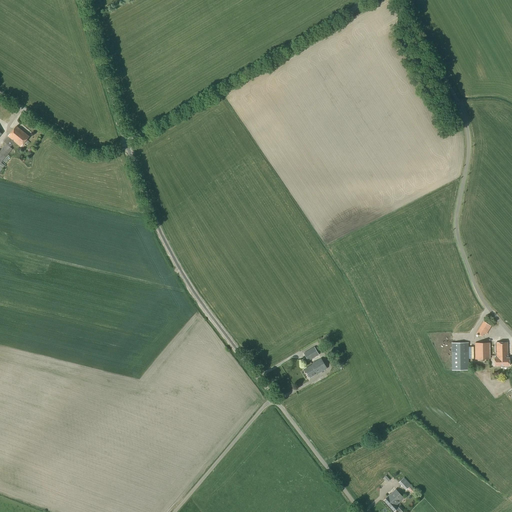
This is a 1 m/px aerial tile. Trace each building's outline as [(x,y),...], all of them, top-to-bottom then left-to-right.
[(21,147),(29,137),(16,126),(8,136),(3,142),(6,144),(0,150),(0,172),(5,166),(1,163),(12,149),(10,147),(15,142),(21,147)] [(452,371),(470,371),(470,364),(469,364),(468,343),(451,343),(452,371)] [(489,343),(475,343),(475,360),(490,360),(490,359),(489,343)] [(494,359),(494,366),(509,366),(509,358),(507,358),(507,343),(496,343),(496,358),(494,358),(494,359)] [(308,362),(319,355),(314,347),(303,353),(308,361),(308,362)] [(318,374),(327,369),(321,359),(312,364),(313,365),(305,369),(310,378),(317,373),(318,374)] [(394,466),(383,477),(389,483),(399,473),(394,466)] [(405,490),(411,485),(404,478),(398,483),(405,490)] [(403,498),(396,490),(388,497),(384,501),(394,511),(398,508),(396,505),(403,498)]
